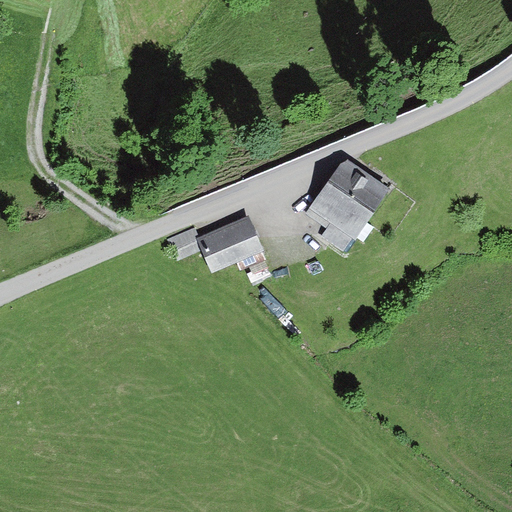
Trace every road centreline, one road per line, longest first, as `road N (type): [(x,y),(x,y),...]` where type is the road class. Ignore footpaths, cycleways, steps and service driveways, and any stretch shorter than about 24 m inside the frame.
road 1 (unclassified): [(511,68),(386,137),(0,299)]
road 2 (track): [(139,240),(66,195),(34,135),(60,0)]
